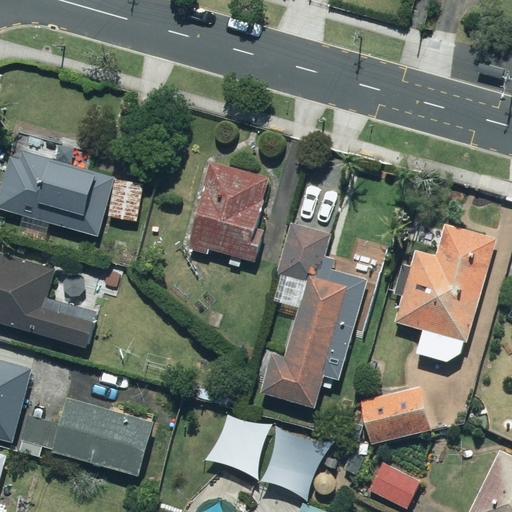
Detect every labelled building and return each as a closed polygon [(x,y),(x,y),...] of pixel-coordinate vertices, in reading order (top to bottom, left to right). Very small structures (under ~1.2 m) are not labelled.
[(510,70),(484,62),(481,70),(508,79),(510,70)] [(121,171),(32,148),(29,159),(13,154),(0,205),(0,206),(29,214),(27,221),(54,228),(55,222),(105,234),(121,171)] [(274,168),(212,158),(197,246),(265,257),(269,238),(262,237),(274,168)] [(337,231),(296,220),(282,274),(313,283),(294,356),(278,352),(268,390),(322,404),(330,373),(346,377),(374,275),(336,265),(338,257),(331,254),(337,231)] [(505,237),(452,223),(444,253),(424,248),(405,321),(433,329),(432,336),(426,335),(422,349),(464,360),(469,344),(476,346),(505,237)] [(65,272),(0,250),(0,318),(90,348),(103,309),(58,295),(65,272)] [(0,355),(0,435),(21,441),(41,366),(0,355)] [(428,382),(366,394),(375,442),(437,430),(428,382)] [(69,420),(35,412),(28,438),(147,469),(161,418),(76,396),(69,420)] [(217,451),(209,460),(217,458),(228,460),(241,464),(256,470),(268,477),(268,466),(268,455),(272,442),(276,431),(281,421),(271,421),(261,420),(245,416),(234,412),(231,424),(224,439),(217,451)] [(291,427),(281,421),(282,433),(281,449),(277,465),(268,477),(285,480),(302,486),(316,493),(318,485),(325,467),(333,453),(341,442),(347,438),(335,439),(320,436),(303,433),(291,427)] [(0,507),(16,454),(0,449),(0,507)] [(511,511),(511,450),(507,449),(478,511),(511,511)] [(420,511),(436,482),(385,454),(368,486),(417,511),(420,511)] [(229,511),(226,507),(224,499),(217,506),(208,510),(200,511),(229,511)]
